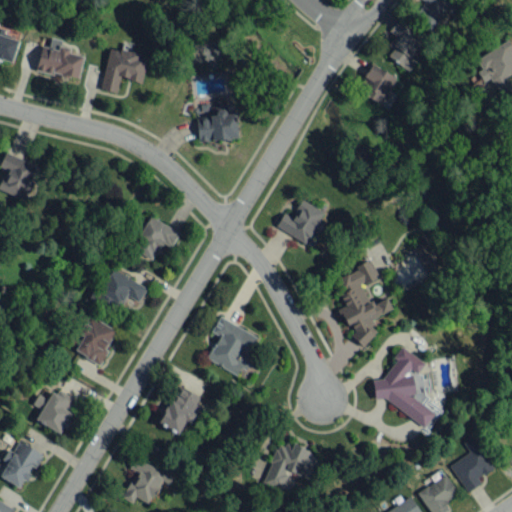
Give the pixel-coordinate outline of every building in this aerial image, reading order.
[(423,0),(424,0),(411,15),(428,30),(451,3),(447,0),(423,0)] [(0,58),(11,62),(18,39),(0,34),(0,58)] [(473,60),(484,79),(489,76),(499,93),(510,86),(505,77),(511,72),(511,48),(507,40),(473,60)] [(40,45),(35,69),(77,78),(82,55),(68,52),(68,47),(58,45),(57,49),(40,45)] [(146,55),(109,47),(100,88),(115,92),(119,77),(141,82),(146,55)] [(363,94),(381,104),(396,77),(370,63),(359,82),(367,87),(363,94)] [(197,140),(237,138),(235,110),(216,111),(216,115),(195,117),(197,140)] [(0,181),(0,188),(23,199),(38,166),(4,151),(0,160),(0,166),(6,169),(0,181)] [(275,226),(306,244),(321,220),(318,219),(323,212),(301,198),(290,216),(283,212),(275,226)] [(178,232),(148,215),(130,247),(152,259),(162,242),(170,246),(178,232)] [(412,248),(424,272),(434,267),(422,243),(412,248)] [(359,285),(374,277),(366,261),(338,276),(345,290),(338,294),(344,305),(338,308),(351,333),(357,344),(377,334),(369,319),(391,308),(385,297),(370,305),(359,285)] [(138,301),(146,287),(111,268),(98,291),(121,304),(126,295),(138,301)] [(108,298),(99,293),(95,301),(109,310),(113,302),(108,299),(108,298)] [(74,351),(99,363),(115,328),(87,315),(78,333),(82,335),(74,351)] [(236,374),(240,367),(245,370),(252,358),(245,354),(256,336),(219,316),(210,331),(218,335),(206,357),(236,374)] [(423,426),(433,412),(410,396),(413,392),(412,377),(403,371),(419,369),(424,362),(400,346),(393,355),(394,360),(382,378),(371,379),(373,398),(382,397),(423,426)] [(199,396),(178,385),(158,422),(177,433),(184,420),(191,424),(200,407),(195,405),(199,396)] [(77,402),(52,388),(47,398),(37,393),(32,404),(41,408),(35,419),(60,433),(77,402)] [(468,451),(448,465),(466,491),(480,482),(477,477),(492,467),(471,436),(462,442),(468,451)] [(263,482),(280,489),(287,471),(307,479),(317,454),(280,439),(263,482)] [(41,453),(18,440),(11,451),(10,450),(0,467),(0,476),(18,487),(23,478),(26,480),(41,453)] [(172,476),(137,454),(128,468),(135,473),(121,495),(131,502),(135,495),(147,503),(162,480),(168,483),(172,476)] [(442,511),(447,509),(443,502),(457,493),(440,468),(427,476),(431,482),(416,491),(429,511),(442,511)]
